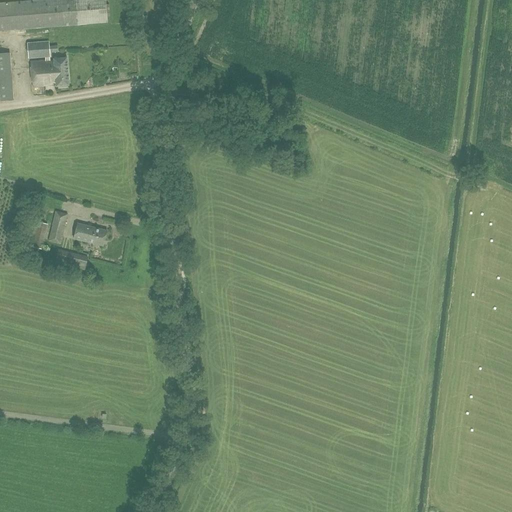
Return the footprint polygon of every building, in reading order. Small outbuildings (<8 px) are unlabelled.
[(106,0),(44,0),(0,3),(0,30),(77,24),(108,22),(106,0)] [(46,61),(32,62),(34,86),(56,85),(57,86),(70,85),(67,57),(54,58),(54,60),(51,61),(50,52),(59,52),(58,46),(50,46),(50,41),(28,43),(29,58),(45,57),(46,61)] [(11,52),(0,52),(0,101),(14,100),(11,52)] [(61,244),(69,214),(57,211),(53,225),(49,241),(61,244)] [(44,240),(48,224),(33,220),(27,245),(42,249),(44,240)] [(75,239),(104,246),(108,230),(79,223),(75,239)] [(88,257),(59,250),(56,263),(85,270),(88,257)]
